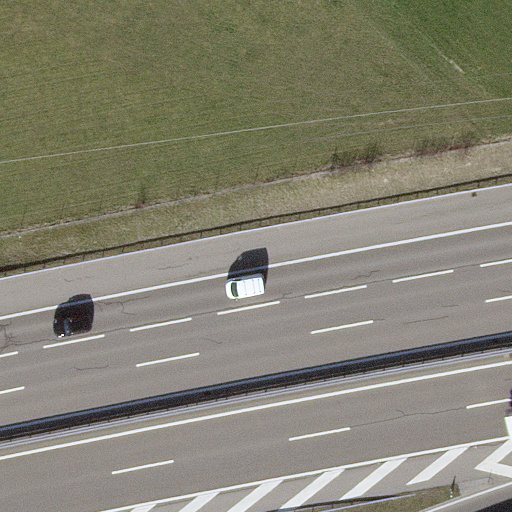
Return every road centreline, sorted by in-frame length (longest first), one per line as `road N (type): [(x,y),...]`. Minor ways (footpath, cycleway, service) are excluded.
road 1 (motorway): [(0,496),(511,401)]
road 2 (motorway): [(511,300),(0,395)]
